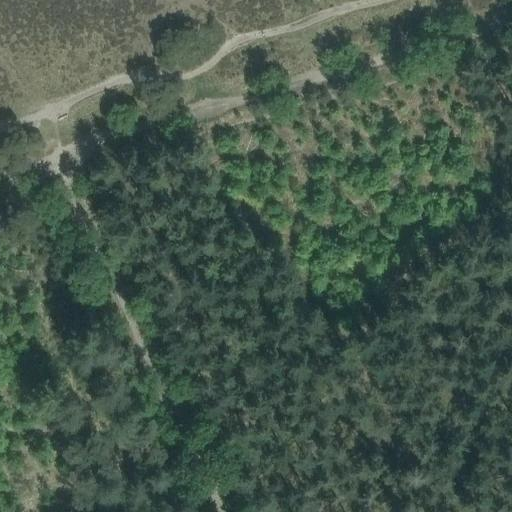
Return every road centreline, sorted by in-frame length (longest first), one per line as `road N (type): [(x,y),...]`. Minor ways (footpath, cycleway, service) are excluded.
road 1 (track): [(511,26),(64,158),(0,196)]
road 2 (track): [(64,158),(230,511)]
